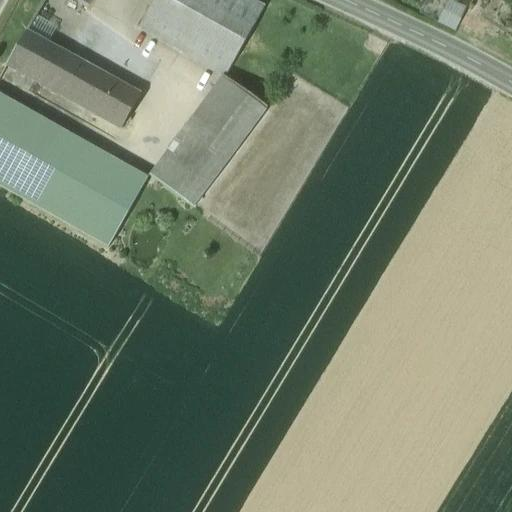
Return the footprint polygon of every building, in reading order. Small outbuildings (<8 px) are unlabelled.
[(68,0),(91,13),(98,0),(68,0)] [(159,0),(140,34),(227,82),(267,11),(247,0),(159,0)] [(456,0),(450,0),(441,23),(459,30),(469,5),(456,0)] [(145,100),(27,36),(7,73),(124,137),(145,100)] [(227,82),(153,181),(198,214),(271,115),(227,82)] [(148,179),(0,95),(0,187),(108,249),(148,179)]
